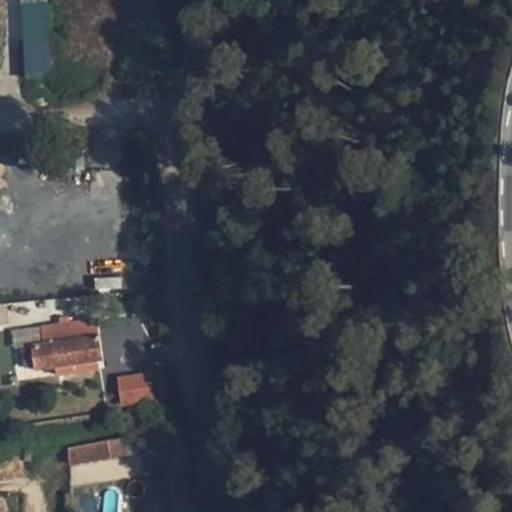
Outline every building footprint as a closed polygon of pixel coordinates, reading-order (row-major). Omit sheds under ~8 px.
[(0,0),(0,74),(8,74),(1,0),(0,0)] [(48,1),(20,3),(25,75),(53,73),(48,1)] [(36,369),(56,366),(99,360),(103,359),(97,318),(72,322),(74,338),(32,344),(36,369)] [(56,366),(57,374),(100,368),(99,360),(56,366)] [(146,372),(116,375),(119,404),(149,401),(146,372)] [(137,453),(134,435),(109,439),(112,457),(137,453)] [(125,458),(68,464),(71,484),(128,478),(125,458)]
